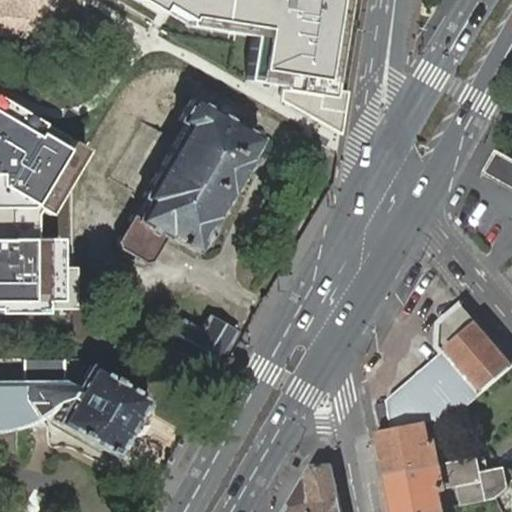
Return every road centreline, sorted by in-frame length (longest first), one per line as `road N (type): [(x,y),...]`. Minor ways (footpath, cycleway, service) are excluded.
road 1 (primary): [(350,212),(183,511)]
road 2 (tertiary): [(394,0),(365,107),(350,212)]
road 3 (primary): [(413,212),(511,45)]
road 4 (primary): [(478,0),(398,129)]
road 5 (tertiary): [(511,326),(413,212)]
road 6 (primary): [(341,328),(413,212)]
road 7 (primary): [(275,442),(341,328)]
road 8 (tertiary): [(398,129),(395,0)]
road 9 (residential): [(341,328),(354,449)]
